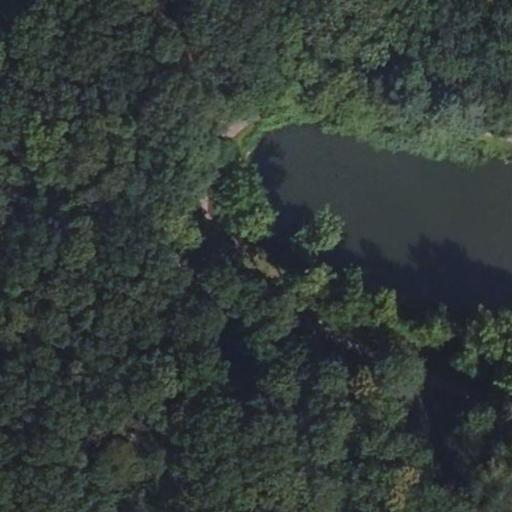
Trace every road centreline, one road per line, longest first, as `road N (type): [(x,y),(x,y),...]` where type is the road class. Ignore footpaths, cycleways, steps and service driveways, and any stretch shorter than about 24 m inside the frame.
road 1 (track): [(214,234),(199,184),(238,117),(272,104),(511,150)]
road 2 (track): [(511,409),(284,317),(214,234)]
road 3 (track): [(0,100),(100,217),(214,234)]
road 4 (track): [(0,293),(214,234)]
road 5 (track): [(272,104),(234,79),(178,0)]
road 6 (track): [(437,381),(466,511)]
